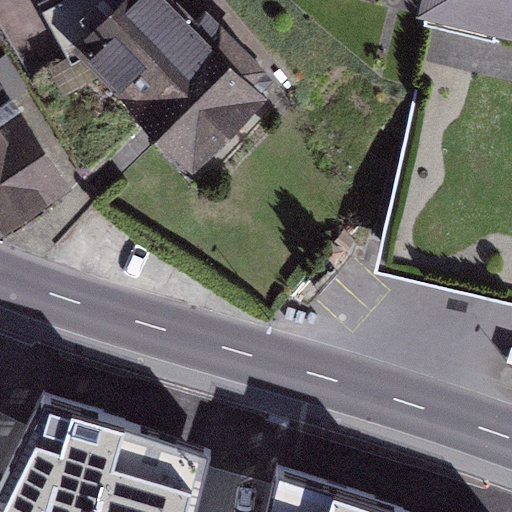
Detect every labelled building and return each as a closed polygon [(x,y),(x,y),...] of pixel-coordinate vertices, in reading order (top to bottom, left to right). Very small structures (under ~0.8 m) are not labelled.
[(174,10),(168,0),(61,0),(43,10),(70,65),(90,55),(155,119),(193,158),(258,94),(246,79),(260,66),(247,51),(208,13),(202,19),(201,18),(196,23),(198,24),(194,27),(174,10)] [(511,0),(447,0),(498,11),(494,26),(511,30),(511,0)] [(511,30),(494,26),(438,12),(420,89),(408,141),(384,246),(511,276),(511,30)] [(32,135),(8,99),(0,104),(0,223),(56,186),(25,140),(32,135)] [(124,416),(44,393),(0,480),(0,511),(193,511),(210,445),(124,416)] [(423,511),(407,506),(277,465),(265,511),(423,511)]
